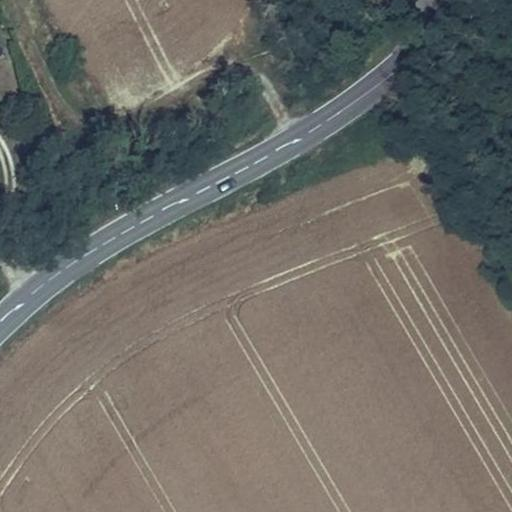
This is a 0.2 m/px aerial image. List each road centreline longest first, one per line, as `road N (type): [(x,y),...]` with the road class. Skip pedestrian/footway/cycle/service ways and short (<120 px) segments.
road 1 (secondary): [(0,322),(129,228),(358,100),(471,0)]
road 2 (track): [(297,140),(246,71),(198,76),(122,122),(90,123),(50,83),(11,0)]
